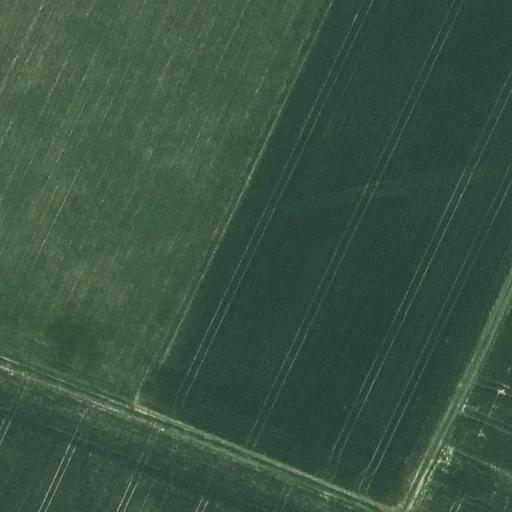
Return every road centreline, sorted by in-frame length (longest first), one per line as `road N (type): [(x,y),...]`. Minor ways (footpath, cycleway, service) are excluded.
road 1 (track): [(388,511),(0,366)]
road 2 (track): [(399,511),(511,274)]
